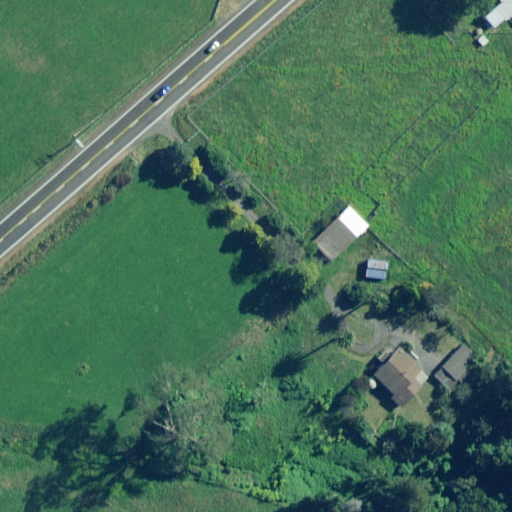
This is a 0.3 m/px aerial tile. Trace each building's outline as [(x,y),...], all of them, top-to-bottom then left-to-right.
[(511,13),(511,0),(497,0),(500,2),(482,18),(493,30),(511,13)] [(347,207),(311,243),(332,264),(360,235),(363,238),(370,230),(366,226),(347,207)] [(398,352),(396,350),(371,375),(391,396),(389,398),(399,409),(421,388),(411,378),(421,369),(414,362),(418,358),(405,345),(398,352)] [(477,361),(461,346),(433,377),(450,392),(477,361)] [(391,445),(366,427),(359,437),(384,455),(391,445)]
